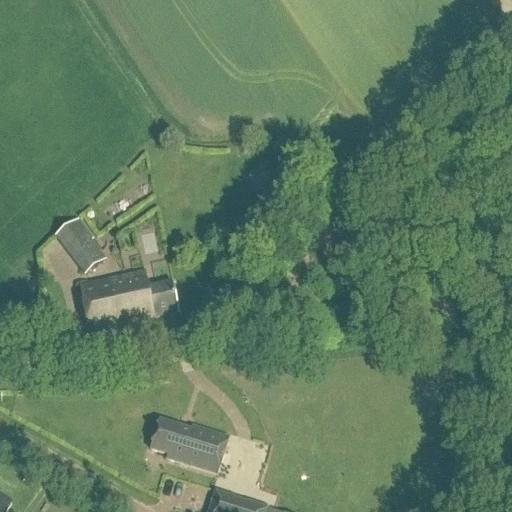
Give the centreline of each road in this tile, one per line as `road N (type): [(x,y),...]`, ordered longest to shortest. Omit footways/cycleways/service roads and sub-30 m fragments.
road 1 (unclassified): [(0,369),(76,368),(208,342),(511,185)]
road 2 (track): [(511,11),(276,306)]
road 3 (residential): [(0,428),(139,511)]
